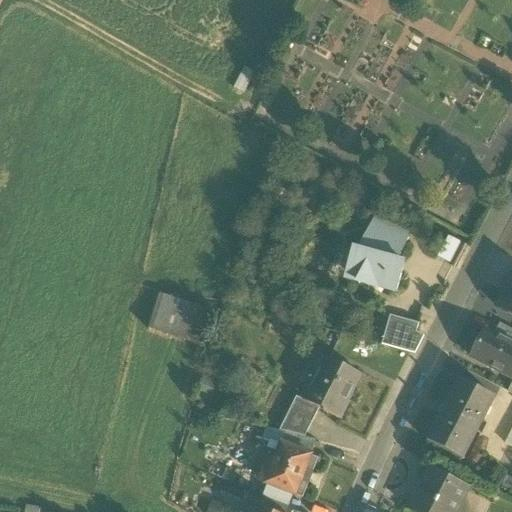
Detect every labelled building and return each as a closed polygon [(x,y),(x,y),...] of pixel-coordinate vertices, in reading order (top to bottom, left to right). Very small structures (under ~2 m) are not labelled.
[(233,89),(244,94),(255,73),(244,68),(233,89)] [(377,286),(396,291),(404,264),(396,262),(408,239),(380,223),(370,240),(364,237),(357,251),(352,250),(344,277),(359,281),(357,284),(359,285),(362,278),(375,285),(373,288),(375,289),(377,286)] [(449,265),(460,243),(448,236),(437,258),(449,265)] [(511,277),(496,308),(508,314),(507,314),(511,316),(511,277)] [(147,331),(201,348),(212,312),(158,295),(147,331)] [(381,345),(414,354),(423,336),(416,332),(418,324),(389,316),(381,345)] [(511,345),(511,331),(499,325),(493,335),(511,345)] [(471,358),(505,376),(511,362),(511,345),(493,335),(485,331),(471,358)] [(318,409),(339,419),(348,402),(346,402),(360,375),(326,358),(304,401),(304,402),(318,409)] [(202,377),(197,393),(212,398),(217,381),(202,377)] [(427,442),(463,460),(494,399),(459,380),(427,442)] [(275,387),(265,407),(277,412),(286,393),(275,387)] [(285,433),(304,438),(318,409),(304,402),(304,401),(296,397),(279,431),(285,433)] [(511,426),(503,444),(511,448),(511,426)] [(280,446),(281,444),(285,433),(279,431),(265,427),(261,441),(280,446)] [(281,444),(310,456),(316,441),(304,438),(285,433),(281,444)] [(293,495),(295,495),(310,456),(281,444),(280,446),(273,463),(268,461),(260,481),(266,483),(265,484),(268,485),(293,495)] [(310,456),(295,495),(303,498),(318,458),(310,456)] [(407,509),(412,511),(449,511),(461,488),(467,492),(468,490),(429,470),(418,493),(416,492),(407,509)] [(263,497),(288,506),(293,495),(268,485),(263,497)] [(449,511),(456,511),(467,492),(461,488),(449,511)] [(263,497),(259,508),(268,511),(285,511),(288,506),(263,497)] [(211,502),(206,511),(221,511),(224,507),(211,502)]
